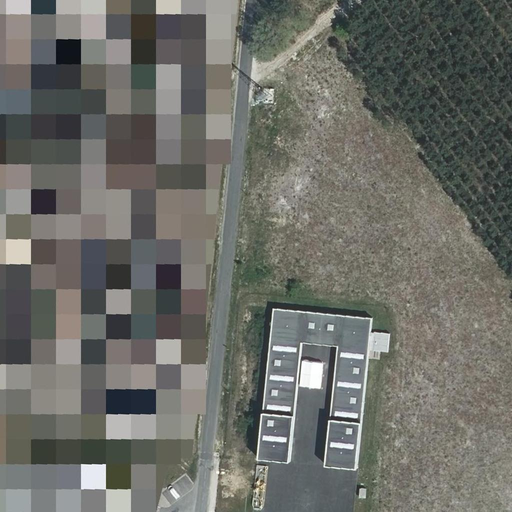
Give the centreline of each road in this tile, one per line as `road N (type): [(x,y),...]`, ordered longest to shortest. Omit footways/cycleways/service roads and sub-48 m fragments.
road 1 (unclassified): [(251,0),(202,511)]
road 2 (track): [(357,0),(242,86)]
